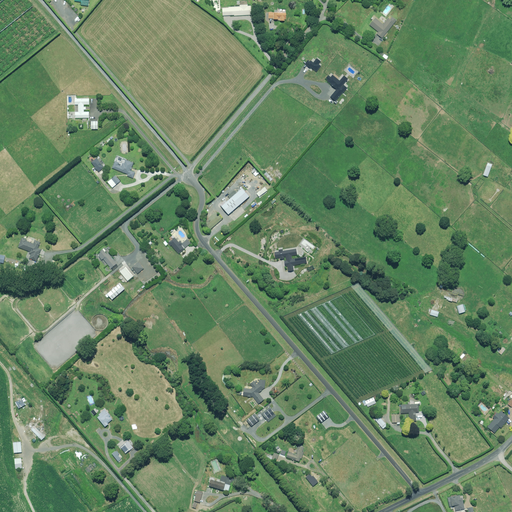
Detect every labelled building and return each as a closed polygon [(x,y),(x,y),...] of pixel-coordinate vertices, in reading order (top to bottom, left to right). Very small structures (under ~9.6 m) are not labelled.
[(251,6),(248,6),(248,5),(240,6),(240,7),(223,8),(223,16),(235,15),(235,16),(251,15),(251,6)] [(279,21),(285,21),(285,18),(287,18),(287,13),(286,13),(287,9),(285,9),(278,8),(278,10),(275,10),(275,13),(269,12),(269,19),(279,20),(279,21)] [(395,23),(389,18),(384,25),(376,18),(370,25),(379,32),(377,34),(383,38),(395,23)] [(90,105),(90,99),(75,99),(76,105),(79,105),(79,112),(76,112),(76,118),(90,118),(89,112),(84,112),(84,110),(86,110),(86,107),(84,107),(84,105),(90,105)] [(134,163),(126,160),(125,164),(123,163),(122,167),(118,165),(119,163),(115,161),(113,168),(128,175),(127,176),(133,179),(136,173),(131,171),(134,163)] [(493,165),(488,163),(484,175),(488,177),(493,165)] [(260,174),(255,169),(252,172),(256,177),(260,174)] [(273,179),(266,172),(263,175),(270,183),(273,179)] [(121,182),(116,176),(108,182),(113,188),(121,182)] [(268,191),(265,187),(257,194),(260,197),(268,191)] [(250,197),(242,188),(236,194),(222,207),(229,215),(250,197)] [(223,219),(216,212),(205,222),(211,229),(223,219)] [(27,240),(22,238),(19,247),(30,252),(30,253),(31,254),(30,259),(37,262),(42,250),(38,248),(40,242),(36,240),(34,244),(27,241),(27,240)] [(183,243),(182,242),(180,244),(175,238),(172,240),(170,243),(169,244),(171,247),(172,246),(180,254),(185,249),(191,243),(187,239),(183,243)] [(106,252),(104,250),(98,255),(102,260),(103,259),(112,269),(117,264),(107,251),(106,252)] [(133,277),(125,266),(119,270),(128,281),(133,277)] [(120,284),(106,296),(107,298),(109,296),(113,300),(125,289),(120,284)] [(376,334),(342,296),(297,314),(331,355),(376,334)] [(466,312),(464,305),(457,307),(459,314),(466,312)] [(266,380),(260,380),(260,382),(257,384),(255,381),(251,384),(253,387),(252,389),(245,388),(243,396),(253,398),(259,404),(264,400),(260,393),(265,388),(266,380)] [(376,403),(374,398),(363,402),(365,406),(367,405),(368,407),(376,403)] [(415,402),(415,404),(411,405),(410,403),(408,403),(408,405),(401,405),(402,414),(409,413),(410,420),(414,420),(414,413),(419,412),(419,406),(420,406),(420,402),(415,402)] [(278,418),(270,407),(262,414),(269,422),(272,420),(273,422),(278,418)] [(107,413),(105,410),(99,415),(100,416),(98,418),(105,427),(109,424),(108,423),(113,419),(108,413),(107,413)] [(504,414),(501,412),(499,414),(497,413),(493,418),(495,419),(488,427),(495,433),(500,427),(501,428),(510,419),(504,414)] [(387,426),(380,417),(376,421),(384,429),(387,426)] [(45,437),(34,426),(31,429),(42,440),(45,437)] [(22,453),(22,442),(14,443),(15,453),(22,453)] [(287,457),(292,459),(292,460),(294,461),(294,460),(301,462),(305,448),(299,446),(296,454),(289,452),(287,457)] [(120,454),(117,451),(112,454),(119,462),(122,460),(118,456),(120,454)] [(231,485),(212,480),(210,486),(229,492),(231,485)] [(466,509),(463,495),(448,498),(450,507),(455,506),(456,511),(466,509)]
